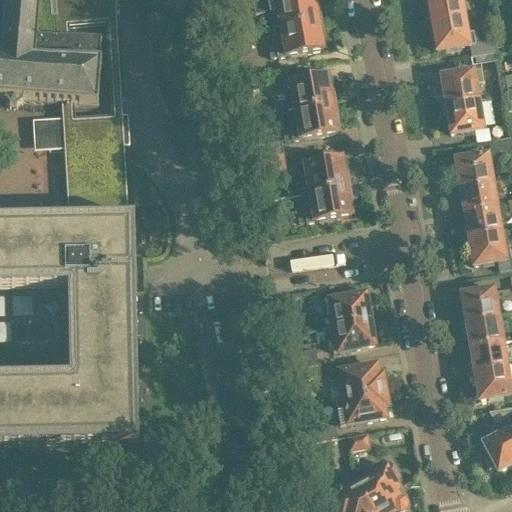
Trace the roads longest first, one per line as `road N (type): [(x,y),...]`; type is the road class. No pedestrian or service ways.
road 1 (residential): [(452,511),(406,248)]
road 2 (residential): [(406,248),(364,0)]
road 3 (residential): [(266,273),(406,248)]
